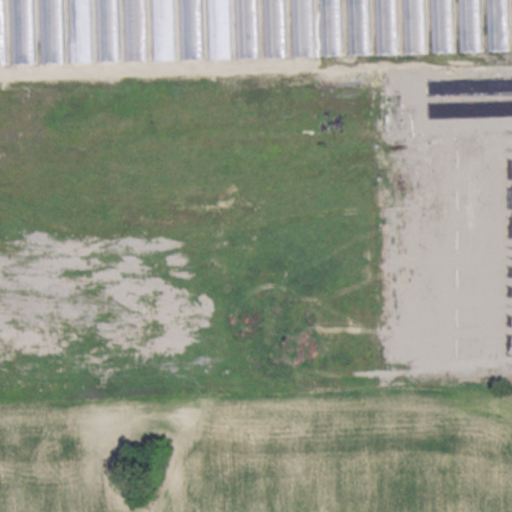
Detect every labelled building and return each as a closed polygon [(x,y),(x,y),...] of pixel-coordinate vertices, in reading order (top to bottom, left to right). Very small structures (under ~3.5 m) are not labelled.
[(11,0),(12,63),(35,63),(34,0),(11,0)] [(63,0),(40,0),(42,62),(64,62),(63,0)] [(70,0),(71,62),(92,61),(91,0),(70,0)] [(118,0),(98,0),(99,61),(119,60),(118,0)] [(126,0),(128,60),(147,60),(146,0),(126,0)] [(174,0),(153,0),(155,60),(175,60),(174,0)] [(202,0),(181,0),(182,59),(203,58),(202,0)] [(209,0),(211,58),(231,58),(230,0),(209,0)] [(258,0),(237,0),(238,58),(259,58),(258,0)] [(286,0),(265,0),(266,57),(287,57),(286,0)] [(292,0),(293,55),(314,55),(313,0),(292,0)] [(320,0),(321,55),(342,54),(341,0),(320,0)] [(397,0),(376,0),(377,53),(398,53),(397,0)] [(404,0),(405,53),(425,52),(424,0),(404,0)] [(453,0),(432,0),(433,52),(454,52),(453,0)] [(460,0),(461,51),(481,50),(480,0),(460,0)] [(509,0),(487,0),(488,50),(509,50),(509,0)] [(369,51),(368,2),(358,3),(359,52),(369,51)]
